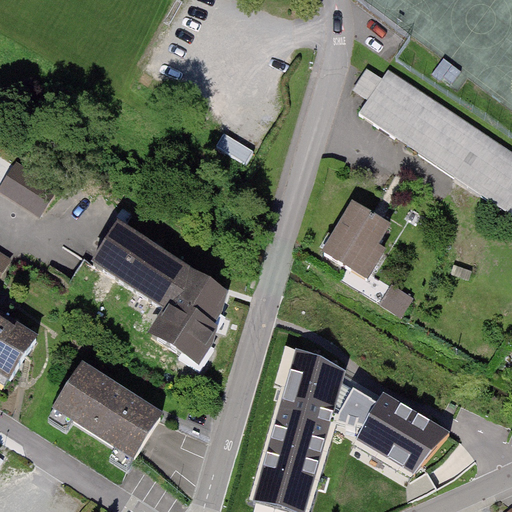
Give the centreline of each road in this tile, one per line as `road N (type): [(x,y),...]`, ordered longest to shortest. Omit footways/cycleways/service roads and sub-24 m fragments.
road 1 (residential): [(335,0),(338,49),(204,511)]
road 2 (residential): [(132,511),(0,426)]
